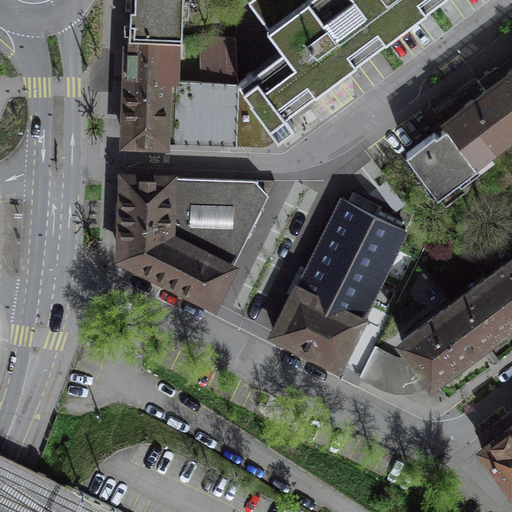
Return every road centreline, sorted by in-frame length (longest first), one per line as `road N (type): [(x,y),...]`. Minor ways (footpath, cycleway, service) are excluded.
road 1 (residential): [(47,283),(425,448)]
road 2 (residential): [(511,5),(299,160)]
road 3 (residential): [(57,157),(299,160)]
road 4 (secondary): [(47,283),(32,365),(0,460)]
road 5 (secondary): [(48,17),(57,157)]
road 6 (secondary): [(57,157),(47,283)]
